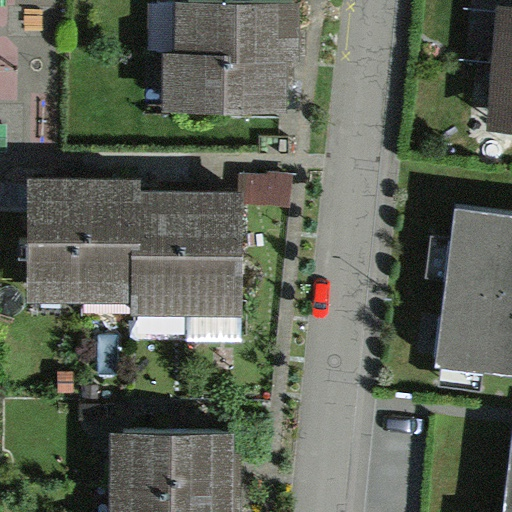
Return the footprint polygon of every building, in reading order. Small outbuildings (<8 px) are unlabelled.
[(178,4),(177,55),(233,55),(233,64),(287,64),(300,65),(300,4),(178,4)] [(511,6),(494,6),(488,132),(511,132),(511,6)] [(177,55),(165,54),(164,110),(287,112),(287,64),(233,64),(233,55),(177,55)] [(239,173),(239,193),(243,193),(243,203),(292,205),(293,175),(239,173)] [(79,302),(79,180),(29,180),(29,303),(79,302)] [(79,302),(133,302),(133,252),(142,252),(142,192),(142,180),(79,180),(79,302)] [(133,302),(133,317),(183,316),(184,192),(142,192),(142,252),(133,252),(133,302)] [(239,193),(184,192),(183,316),(242,317),(243,203),(243,193),(239,193)] [(437,364),(511,371),(511,211),(454,206),(437,364)] [(511,511),(511,433),(500,511),(511,511)] [(113,488),(234,487),(233,434),(112,435),(113,488)] [(234,511),(234,487),(113,488),(112,511),(234,511)]
